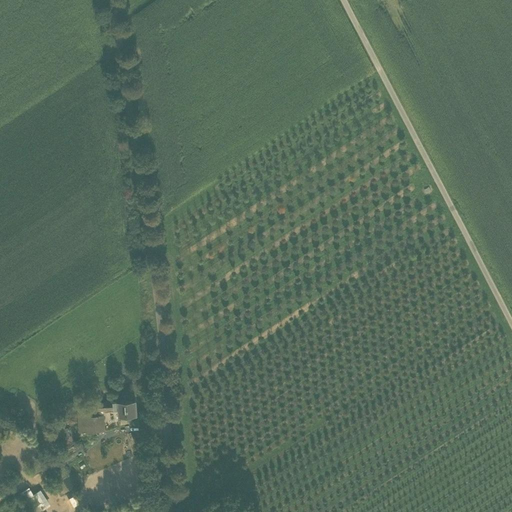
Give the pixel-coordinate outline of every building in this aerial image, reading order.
[(400,243),(365,265),(372,276),(435,237),(425,221),(408,232),(409,233),(398,240),(400,243)] [(135,400),(118,401),(118,409),(119,416),(136,415),(135,400)] [(97,411),(118,409),(118,401),(96,403),(97,411)] [(77,404),(78,416),(86,416),(93,415),(96,415),(96,411),(97,411),(96,403),(77,404)] [(96,415),(93,415),(94,431),(104,430),(103,414),(96,415)] [(79,432),(87,432),(86,416),(78,416),(79,432)] [(58,428),(59,439),(67,438),(66,427),(58,428)] [(18,494),(29,511),(43,511),(29,487),(18,494)]
